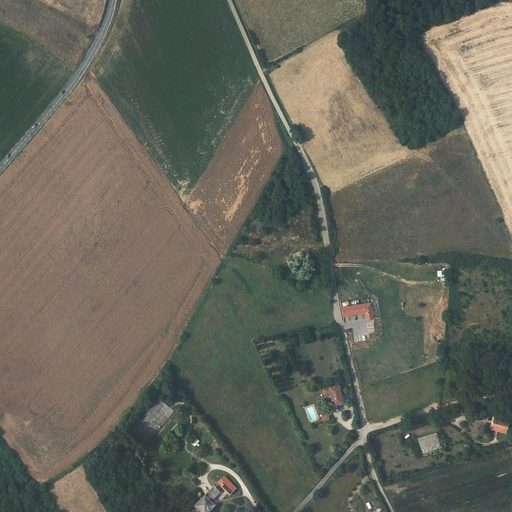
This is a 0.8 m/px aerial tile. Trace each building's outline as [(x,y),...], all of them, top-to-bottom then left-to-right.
[(363,321),(373,319),(372,311),(371,311),(370,303),(341,307),(343,316),(361,313),(363,321)] [(329,406),(341,403),(337,385),(325,387),(329,406)] [(319,412),(320,418),(321,422),(327,420),(326,411),(319,412)] [(507,421),(494,417),(491,429),(504,433),(507,421)] [(417,438),(421,454),(440,448),(436,433),(417,438)] [(200,442),(197,438),(191,443),(195,447),(197,445),(199,447),(201,446),(199,443),(200,442)] [(236,489),(224,477),(218,483),(230,495),(236,489)] [(219,493),(214,488),(195,507),(200,511),(208,511),(213,507),(209,503),(219,493)]
